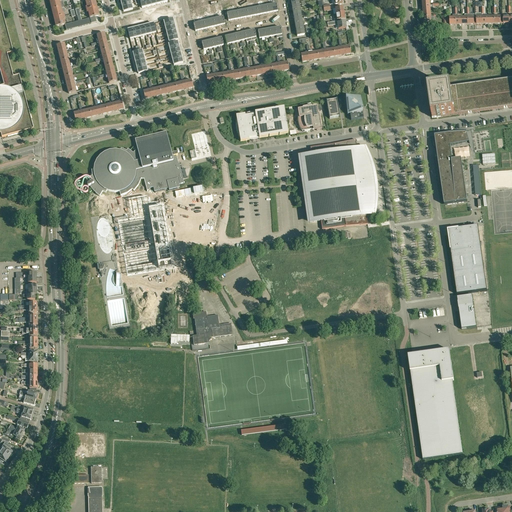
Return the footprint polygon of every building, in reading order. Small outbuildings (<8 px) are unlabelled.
[(49,0),(52,10),(61,8),(60,2),(61,2),(60,0),(49,0)] [(94,0),(93,0),(85,2),(87,7),(85,8),(87,14),(88,13),(90,18),(91,24),(96,22),(95,17),(99,16),(98,12),(96,3),(94,0)] [(147,7),(145,0),(139,0),(142,8),(147,7)] [(0,56),(7,54),(13,53),(0,3),(0,56)] [(430,5),(423,6),(423,12),(430,11),(433,11),(433,7),(436,6),(436,4),(433,4),(433,5),(430,5)] [(56,27),(65,25),(64,19),(65,19),(64,13),(63,13),(61,8),(52,10),(56,27)] [(251,8),(220,15),(222,24),(253,16),(251,8)] [(495,17),(495,24),(501,24),(501,21),(501,17),(497,17),(497,14),(496,14),(496,11),(493,11),(493,14),(494,14),(495,17)] [(424,18),(424,21),(424,24),(427,24),(427,26),(432,26),(431,20),(437,20),(437,17),(434,17),(431,18),(424,18)] [(98,47),(100,47),(101,51),(109,49),(107,44),(106,43),(106,39),(104,33),(97,35),(98,40),(96,41),(98,47)] [(65,44),(57,46),(61,61),(68,60),(65,44)] [(339,48),(333,49),(335,57),(340,56),(341,56),(345,55),(351,54),(349,46),(346,47),(345,46),(338,47),(339,48)] [(109,49),(101,51),(102,56),(101,57),(102,63),(104,63),(105,67),(112,65),(111,60),(110,56),(110,55),(109,49)] [(329,58),(335,57),(333,49),(329,50),(329,49),(323,50),(323,51),(317,52),(318,60),(323,59),(329,58)] [(306,54),(301,55),(302,63),(307,62),(307,61),(309,61),(313,60),(313,61),(318,60),(317,52),(313,53),(313,51),(305,53),(306,54)] [(0,133),(1,133),(2,137),(15,134),(34,129),(19,75),(13,77),(7,54),(0,56),(0,133)] [(72,76),(68,60),(61,61),(65,77),(72,76)] [(289,70),(287,63),(283,63),(283,62),(276,63),(276,65),(272,65),(273,73),(278,72),(283,71),(289,70)] [(112,65),(105,67),(106,72),(105,72),(105,73),(104,73),(104,75),(105,76),(106,76),(106,79),(108,79),(108,80),(109,83),(117,81),(115,76),(114,72),(114,70),(112,65)] [(272,65),(266,66),(266,65),(259,66),(260,68),(255,68),(257,76),(261,75),(267,74),(273,73),(272,65)] [(243,69),(244,70),(239,71),(240,79),(245,78),(249,77),(251,77),(257,76),(255,68),(250,69),(250,68),(243,69)] [(240,79),(239,71),(234,72),(234,71),(227,72),(228,73),(222,74),(224,82),(229,81),(229,80),(235,79),(235,80),(240,79)] [(206,77),(207,84),(213,84),(213,83),(215,83),(219,82),(219,83),(224,82),(222,74),(218,75),(218,73),(211,74),(211,76),(206,77)] [(76,92),(72,76),(65,77),(69,94),(76,92)] [(511,78),(428,90),(432,118),(511,106),(511,78)] [(180,83),(175,84),(177,92),(182,90),(184,90),(188,89),(193,88),(191,80),(187,81),(186,81),(186,80),(182,81),(179,82),(180,83)] [(172,93),(177,92),(175,84),(171,85),(170,84),(166,85),(163,85),(164,87),(159,88),(161,96),(166,94),(172,93)] [(159,88),(154,89),(154,88),(148,89),(148,91),(143,92),(145,100),(150,98),(152,98),(154,97),(156,97),(161,96),(159,88)] [(347,115),(350,114),(351,120),(364,118),(363,114),(361,115),(359,113),(363,112),(360,97),(345,99),(347,115)] [(330,119),(339,117),(340,117),(336,99),(327,101),(326,101),(329,119),(330,119)] [(118,111),(123,109),(122,102),(117,103),(117,102),(110,103),(110,105),(106,106),(108,113),(112,112),(116,111),(118,110),(118,111)] [(94,107),(94,109),(90,110),(92,117),(96,116),(100,115),(102,114),(102,115),(108,113),(106,106),(101,107),(101,106),(94,107)] [(303,109),(297,110),(298,115),(299,115),(299,117),(297,118),(298,121),(298,123),(298,125),(299,126),(300,128),(301,130),(302,131),(305,131),(316,129),(316,131),(322,130),(319,114),(318,114),(317,106),(303,108),(303,109)] [(237,135),(238,137),(239,138),(240,140),(240,142),(249,140),(251,141),(253,141),(255,140),(257,140),(259,138),(288,133),(284,108),(255,113),(251,112),(248,113),(247,113),(245,114),(236,116),(236,118),(236,119),(236,121),(235,123),(235,125),(235,127),(235,128),(236,130),(236,132),(237,133),(237,135)] [(73,114),(75,121),(81,120),(80,120),(86,118),(86,119),(92,117),(90,110),(85,111),(85,110),(82,110),(82,109),(78,110),(78,112),(73,114)] [(469,131),(435,135),(444,205),(467,202),(461,160),(452,161),(451,146),(469,141),(469,144),(470,144),(466,131),(469,131)] [(113,208),(115,209),(116,209),(118,209),(120,209),(122,208),(124,208),(125,208),(126,207),(127,207),(128,206),(129,205),(128,205),(126,200),(130,199),(134,196),(135,197),(138,195),(140,197),(141,198),(147,204),(148,203),(149,202),(150,201),(147,198),(152,195),(149,191),(148,190),(150,188),(153,188),(154,192),(161,190),(169,188),(169,190),(180,187),(179,184),(184,183),(180,168),(179,163),(179,164),(178,164),(177,158),(176,156),(177,156),(177,155),(177,154),(177,153),(176,153),(171,154),(167,138),(166,132),(135,140),(137,149),(133,153),(128,149),(127,151),(123,149),(121,148),(121,149),(120,150),(119,150),(115,150),(110,150),(105,152),(100,156),(97,160),(94,165),(94,168),(94,170),(91,170),(92,176),(90,177),(92,182),(91,182),(89,183),(88,184),(87,184),(87,185),(87,186),(88,186),(88,187),(89,187),(90,186),(91,188),(92,190),(93,191),(94,192),(96,193),(95,194),(94,195),(93,196),(92,197),(92,198),(91,199),(91,200),(91,201),(91,202),(91,203),(91,204),(92,205),(92,206),(93,207),(94,208),(95,209),(96,209),(97,210),(98,210),(99,210),(100,210),(101,210),(102,210),(103,209),(104,209),(105,208),(106,207),(107,206),(108,205),(108,204),(108,203),(108,202),(114,203),(114,207),(114,208),(113,208)] [(320,220),(321,221),(322,230),(346,226),(368,225),(366,215),(371,214),(372,208),(373,202),(372,190),(372,184),(372,183),(373,182),(374,182),(375,181),(375,180),(374,180),(374,179),(373,179),(372,179),(371,179),(370,172),(368,166),(367,160),(365,155),(362,149),(357,150),(356,140),(334,144),(310,148),(312,157),(302,159),(305,176),(300,177),(300,183),(300,188),(301,194),(302,199),(304,205),(309,204),(311,221),(320,220)] [(495,154),(482,155),(483,165),(495,164),(495,154)] [(129,218),(116,221),(125,277),(155,272),(156,275),(157,283),(161,283),(160,278),(159,278),(158,275),(158,271),(173,269),(162,203),(147,205),(146,203),(147,203),(148,202),(148,201),(147,200),(146,200),(146,198),(126,201),(129,218)] [(459,228),(458,228),(448,230),(448,235),(450,250),(451,250),(457,295),(487,291),(478,226),(459,229),(459,228)] [(457,298),(462,330),(477,328),(472,296),(457,298)] [(193,319),(194,319),(197,336),(192,336),(194,345),(198,345),(209,343),(209,340),(211,338),(232,335),(231,325),(229,324),(219,325),(218,316),(206,317),(206,312),(193,314),(193,319)] [(171,335),(171,339),(171,344),(177,344),(177,341),(189,342),(190,336),(174,335),(171,335)] [(287,343),(287,341),(287,340),(237,347),(237,350),(287,343)] [(463,454),(453,381),(454,381),(449,350),(408,356),(410,371),(411,371),(423,460),(463,454)] [(25,397),(26,397),(36,399),(36,397),(37,397),(37,395),(37,394),(28,391),(27,394),(20,392),(20,395),(25,397)] [(35,404),(35,403),(24,400),(25,399),(19,398),(18,400),(21,401),(21,403),(34,406),(35,406),(35,404)] [(12,406),(11,410),(17,411),(17,410),(32,415),(33,413),(34,411),(33,411),(34,410),(25,407),(18,405),(18,408),(12,406)] [(31,417),(32,415),(17,410),(17,411),(11,410),(10,411),(22,415),(21,417),(20,419),(25,421),(26,419),(30,420),(31,420),(32,417),(31,417)] [(19,419),(19,420),(8,416),(7,418),(18,423),(17,425),(27,428),(29,424),(28,424),(29,423),(25,421),(20,419),(19,419)] [(11,425),(9,428),(23,435),(24,433),(25,432),(25,431),(25,430),(18,427),(17,429),(11,425)] [(286,426),(241,432),(242,436),(286,430),(286,426)] [(23,435),(9,428),(8,430),(14,433),(13,435),(17,437),(16,439),(20,441),(23,435)] [(5,443),(0,449),(0,451),(9,457),(10,457),(13,454),(12,453),(13,452),(9,450),(11,447),(6,443),(5,443)] [(9,458),(9,457),(0,451),(0,462),(0,463),(2,460),(6,462),(7,462),(9,459),(9,458)] [(102,483),(102,467),(91,468),(91,484),(102,483)] [(70,484),(89,484),(89,475),(77,476),(70,476),(70,484)] [(88,497),(89,507),(103,506),(102,497),(103,497),(103,489),(102,489),(102,487),(88,488),(88,489),(87,489),(88,497)]
